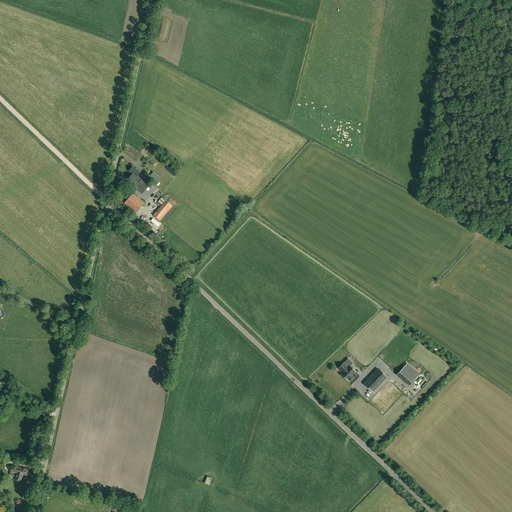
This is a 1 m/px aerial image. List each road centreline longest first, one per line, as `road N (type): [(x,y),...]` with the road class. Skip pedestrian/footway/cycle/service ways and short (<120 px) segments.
road 1 (unclassified): [(427,511),(106,199)]
road 2 (unclassified): [(34,511),(106,199)]
road 3 (unclassified): [(106,199),(150,0)]
road 4 (track): [(106,199),(0,98)]
